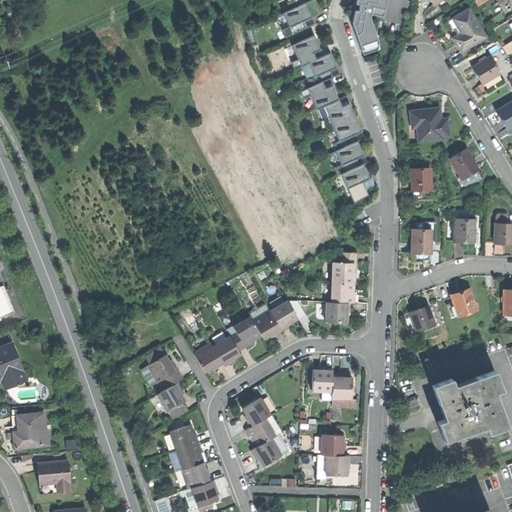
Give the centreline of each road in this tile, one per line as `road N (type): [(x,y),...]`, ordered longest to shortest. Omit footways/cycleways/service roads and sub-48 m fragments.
road 1 (secondary): [(0,160),(134,511)]
road 2 (residential): [(385,288),(387,160),(337,24),(341,0)]
road 3 (residential): [(380,346),(310,344),(222,393),(214,413),(250,511)]
road 4 (residential): [(374,511),(380,346)]
road 5 (residential): [(511,181),(455,87),(423,66)]
road 6 (residential): [(385,288),(469,264),(511,266)]
